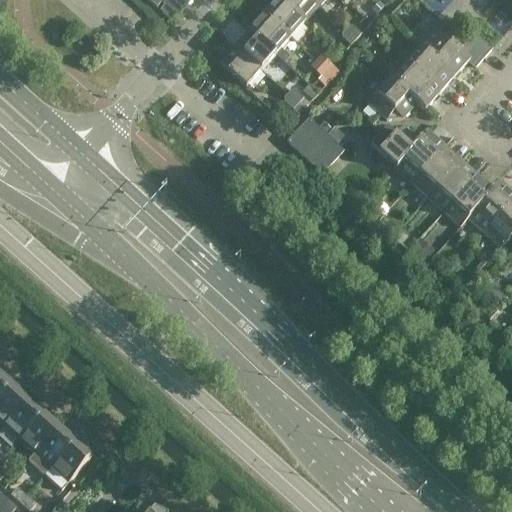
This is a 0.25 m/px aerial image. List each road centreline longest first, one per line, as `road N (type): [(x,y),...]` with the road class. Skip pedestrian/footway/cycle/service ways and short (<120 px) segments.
road 1 (secondary): [(463,511),(83,154)]
road 2 (secondary): [(52,188),(383,511)]
road 3 (residential): [(117,118),(221,0)]
